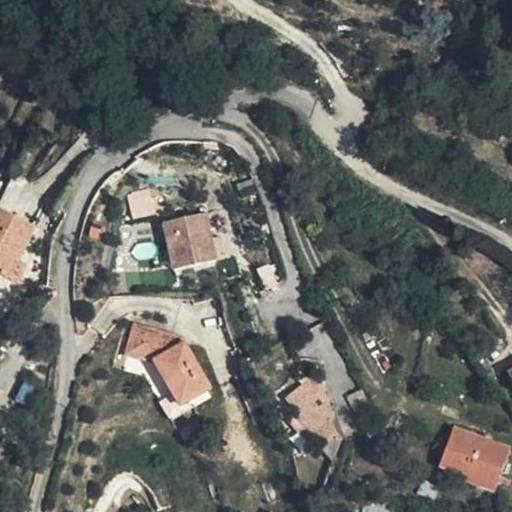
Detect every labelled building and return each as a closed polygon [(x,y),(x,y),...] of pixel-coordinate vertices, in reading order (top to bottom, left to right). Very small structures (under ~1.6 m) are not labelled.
[(0,239),(10,222),(14,214),(19,216),(32,190),(0,173),(0,239)] [(126,196),(134,220),(157,212),(149,188),(126,196)] [(14,214),(10,222),(15,224),(19,216),(14,214)] [(216,219),(174,231),(187,277),(229,265),(216,219)] [(147,336),(143,362),(171,369),(197,412),(225,395),(199,351),(188,357),(177,341),(147,336)] [(195,344),(177,341),(188,357),(199,351),(195,344)] [(330,375),(322,364),(295,385),(307,402),(298,410),(316,433),(324,427),(328,432),(342,421),(330,375)] [(0,407),(9,397),(0,389),(0,407)] [(494,489),(511,450),(511,445),(457,422),(441,458),(467,471),(465,476),(494,489)] [(346,495),(365,504),(381,469),(361,460),(346,495)] [(261,492),(237,497),(241,510),(264,503),(261,492)]
